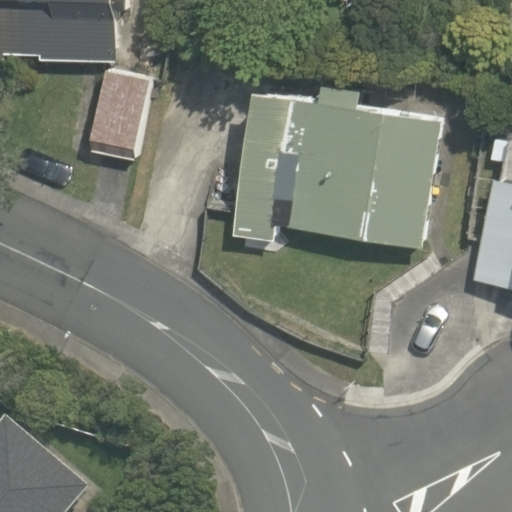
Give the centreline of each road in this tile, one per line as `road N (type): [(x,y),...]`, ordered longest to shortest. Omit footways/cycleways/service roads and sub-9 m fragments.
road 1 (residential): [(281,511),(250,409),(115,304),(0,249)]
road 2 (residential): [(385,511),(511,440)]
